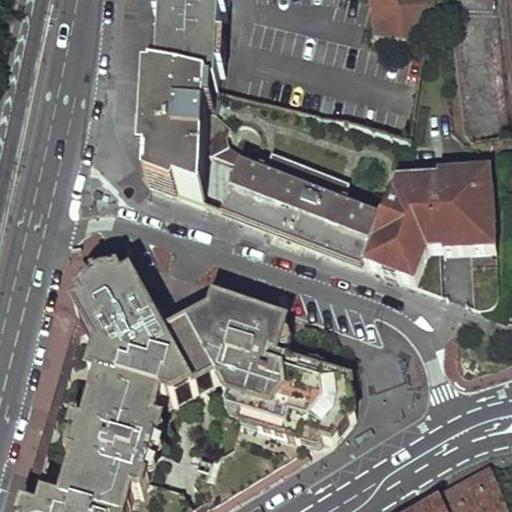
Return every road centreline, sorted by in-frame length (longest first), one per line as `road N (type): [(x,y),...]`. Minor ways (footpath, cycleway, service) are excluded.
road 1 (residential): [(457,435),(422,342),(383,311),(131,230),(103,224),(36,234)]
road 2 (primary): [(76,0),(36,234)]
road 3 (primary): [(41,0),(0,189)]
road 4 (primary): [(36,234),(0,376)]
road 5 (primary): [(336,511),(457,435)]
